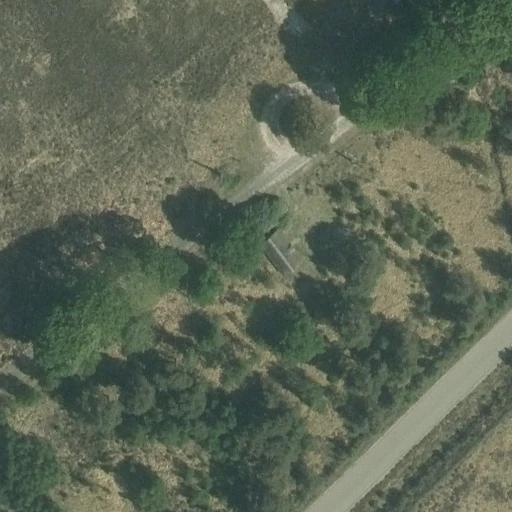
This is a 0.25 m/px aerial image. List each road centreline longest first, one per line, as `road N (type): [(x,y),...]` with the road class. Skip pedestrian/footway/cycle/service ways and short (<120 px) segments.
road 1 (unclassified): [(0,388),(500,0)]
road 2 (unclassified): [(329,511),(511,332)]
